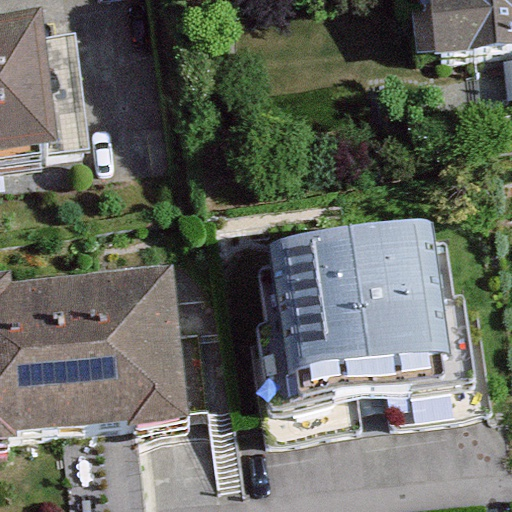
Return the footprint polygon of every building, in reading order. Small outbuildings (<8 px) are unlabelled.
[(178,0),(179,9),(229,3),(228,0),(178,0)] [(511,0),(428,0),(436,69),(511,60),(511,0)] [(83,47),(0,57),(0,196),(68,188),(66,171),(98,167),(83,47)] [(255,267),(272,409),(468,386),(451,243),(255,267)] [(0,287),(0,450),(190,434),(175,272),(0,287)]
